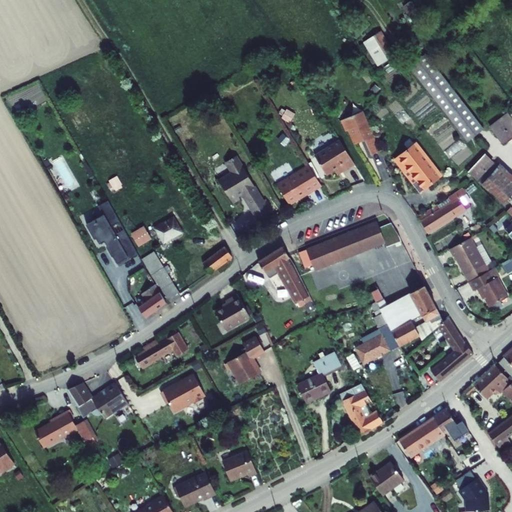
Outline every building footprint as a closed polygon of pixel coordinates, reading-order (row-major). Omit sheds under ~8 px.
[(415,24),(424,18),(411,0),(410,0),(403,5),(415,24)] [(385,30),(366,40),(378,65),(398,56),(385,30)] [(431,50),(422,59),(479,133),(487,127),(431,50)] [(415,64),(470,139),(479,133),(422,59),(415,64)] [(387,144),(370,105),(348,115),(353,126),(355,125),(361,139),(368,134),(369,134),(369,133),(372,131),(373,134),(373,136),(377,148),(387,144)] [(511,111),(492,127),(505,144),(511,138),(511,111)] [(404,154),(429,185),(446,172),(422,140),(404,154)] [(349,144),(323,161),(336,180),(343,176),(349,172),(352,176),(364,169),(349,144)] [(476,166),(482,173),(501,160),(492,152),(476,166)] [(400,157),(424,189),(429,185),(404,154),(400,157)] [(244,155),(230,163),(237,174),(225,181),(240,205),(248,201),(243,194),(250,190),(259,204),(256,206),(264,219),(278,211),(244,155)] [(482,173),(504,199),(508,196),(511,192),(511,173),(502,162),(501,160),(482,173)] [(318,165),(286,184),(297,203),(329,184),(318,165)] [(352,176),(349,172),(343,176),(346,180),(352,176)] [(423,211),(425,214),(434,228),(474,205),(472,201),(473,200),(474,199),(468,186),(467,184),(445,200),(423,211)] [(146,250),(116,196),(105,202),(110,211),(94,220),(100,232),(102,231),(107,240),(114,236),(116,241),(115,242),(126,262),(146,250)] [(179,213),(172,217),(182,232),(187,229),(179,213)] [(160,223),(169,239),(182,232),(172,217),(160,223)] [(377,222),(342,236),(352,256),(386,243),(380,228),(377,222)] [(391,223),(380,228),(386,243),(388,247),(401,242),(391,223)] [(461,251),(471,269),(476,278),(479,276),(496,267),(492,259),(478,232),(455,244),(459,251),(461,251)] [(342,236),(326,242),(335,263),(352,256),(342,236)] [(335,263),(326,242),(315,246),(326,266),(335,263)] [(208,259),(215,270),(236,257),(230,246),(208,259)] [(326,266),(315,246),(307,250),(316,271),(326,266)] [(284,247),(259,264),(270,280),(280,274),(299,305),(311,298),(292,257),(291,258),(288,252),(284,247)] [(154,256),(175,296),(187,289),(165,250),(154,256)] [(500,265),(496,267),(479,276),(487,292),(490,290),(492,295),(509,282),(500,265)] [(145,303),(152,313),(173,299),(162,281),(149,290),(154,297),(145,303)] [(511,295),(511,287),(509,282),(492,295),(497,304),(511,295)] [(426,286),(411,294),(424,317),(427,321),(415,327),(413,322),(407,325),(393,333),(399,346),(400,347),(420,338),(422,341),(439,328),(440,326),(445,323),(426,286)] [(387,287),(380,291),(383,296),(385,300),(392,296),(387,287)] [(234,301),(222,308),(233,328),(257,314),(245,291),(232,298),(234,301)] [(385,300),(383,296),(380,291),(373,295),(376,302),(377,303),(384,300),(385,300)] [(384,300),(377,303),(379,307),(388,324),(393,333),(407,325),(413,322),(424,317),(411,294),(389,307),(385,300),(384,300)] [(312,300),(304,304),(309,312),(317,307),(312,300)] [(449,319),(445,323),(440,326),(439,328),(455,351),(431,370),(440,381),(449,373),(474,354),(461,337),(460,338),(449,319)] [(388,324),(364,337),(375,358),(399,346),(393,333),(388,324)] [(151,347),(141,354),(148,364),(180,344),(184,351),(194,344),(190,338),(183,327),(165,339),(163,335),(150,344),(151,347)] [(253,350),(235,360),(247,381),(265,371),(258,357),(271,349),(262,335),(249,343),(253,350)] [(366,343),(355,348),(363,364),(375,358),(364,337),(363,337),(366,343)] [(511,348),(508,352),(502,359),(511,368),(511,348)] [(319,375),(297,387),(306,404),(332,390),(328,383),(325,385),(322,379),(325,377),(342,368),(333,352),(312,363),(319,375)] [(353,356),(347,359),(353,370),(359,366),(353,356)] [(511,373),(500,361),(478,381),(490,395),(501,386),(504,390),(507,388),(511,393),(511,373)] [(172,389),(170,390),(176,401),(178,400),(183,410),(203,400),(204,402),(212,398),(211,396),(214,394),(204,374),(196,378),(194,377),(191,379),(191,381),(185,383),(184,381),(171,387),(172,389)] [(130,403),(138,399),(125,377),(116,382),(115,385),(102,392),(98,394),(90,380),(76,386),(91,413),(99,408),(100,409),(101,410),(104,412),(107,413),(109,413),(111,412),(112,412),(113,413),(114,412),(115,414),(123,410),(122,408),(123,405),(129,401),(130,403)] [(344,401),(360,436),(370,431),(371,429),(383,422),(378,412),(377,412),(371,415),(366,405),(371,402),(362,386),(353,390),(355,396),(344,401)] [(69,414),(43,428),(51,443),(77,429),(79,431),(86,427),(92,437),(101,432),(92,415),(83,420),(76,407),(68,411),(69,414)] [(456,426),(446,410),(433,418),(444,434),(448,431),(455,441),(468,432),(462,422),(456,426)] [(511,415),(496,427),(495,429),(503,440),(504,439),(511,432),(511,415)] [(444,434),(433,418),(399,440),(409,457),(444,434)] [(11,439),(0,445),(0,470),(8,465),(10,467),(23,459),(11,439)] [(255,473),(263,470),(254,446),(239,452),(240,453),(230,457),(237,477),(245,474),(246,472),(253,469),(255,473)] [(379,465),(371,470),(384,489),(406,474),(393,456),(380,466),(379,465)] [(458,476),(464,485),(480,474),(474,466),(458,476)] [(209,497),(223,491),(213,469),(202,474),(201,472),(191,476),(191,478),(179,483),(183,492),(186,493),(190,503),(201,498),(202,496),(208,493),(209,497)] [(488,484),(481,473),(480,474),(464,485),(463,485),(470,496),(471,507),(492,505),(491,494),(490,494),(489,489),(487,485),(488,484)] [(177,511),(180,510),(169,490),(152,500),(152,501),(138,509),(139,511),(177,511)] [(388,511),(377,497),(358,511),(388,511)]
